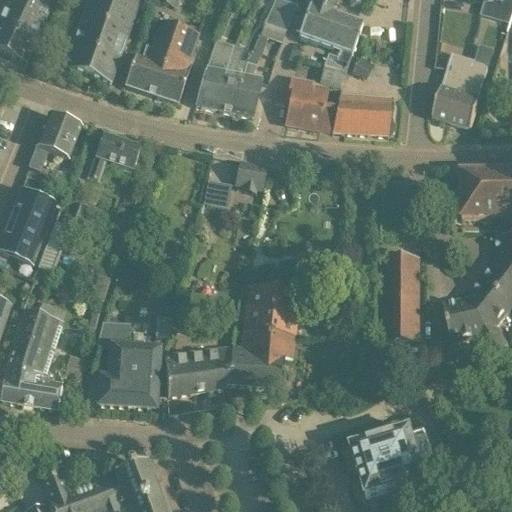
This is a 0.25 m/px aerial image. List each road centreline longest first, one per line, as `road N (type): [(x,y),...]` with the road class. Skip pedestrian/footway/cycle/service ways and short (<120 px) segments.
road 1 (residential): [(0,79),(162,133),(418,160)]
road 2 (residential): [(0,419),(175,444)]
road 3 (unclassified): [(418,160),(420,0)]
